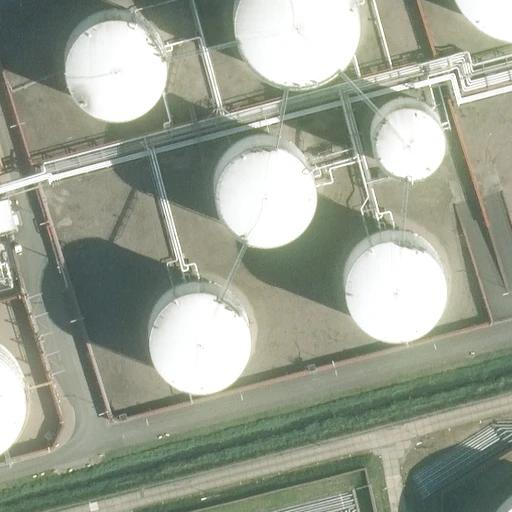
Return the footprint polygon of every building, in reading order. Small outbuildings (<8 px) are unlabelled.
[(234,28),(234,30),(235,34),(237,39),(238,41),(240,45),(242,49),(243,51),(246,54),(249,58),(250,59),(255,64),(261,68),(267,71),(271,73),(275,75),(279,76),(281,77),(284,77),(288,78),(292,78),(297,78),(304,77),(310,76),(315,75),(319,73),(323,71),(325,70),(327,69),(331,67),(334,64),(337,61),(341,58),(342,56),(345,53),(346,51),(348,47),(351,43),(351,41),(353,37),(354,35),(355,33),(356,29),(356,24),(357,20),(357,18),(357,13),(357,11),(356,7),(356,4),(355,0),(354,0),(234,0),(234,1),(234,4),(234,6),(233,10),(233,15),(233,17),(233,21),(233,23),(234,28)] [(511,0),(458,0),(461,4),(464,8),(466,9),(471,14),(475,18),(479,20),(483,23),(485,24),(492,27),(498,30),(505,31),(510,32),(511,32),(511,0)] [(64,64),(64,66),(65,68),(65,70),(66,72),(66,74),(67,76),(67,78),(68,80),(69,82),(70,83),(71,85),(72,87),(73,88),(74,90),(76,92),(77,93),(78,95),(80,96),(81,97),(83,99),(84,100),(86,101),(87,102),(89,103),(91,104),(93,105),(95,106),(96,106),(98,107),(100,108),(102,108),(104,109),(106,109),(108,109),(110,110),(112,110),(114,110),(116,110),(118,110),(120,109),(122,109),(124,109),(126,108),(128,108),(130,107),(131,107),(133,106),(135,105),(137,104),(139,103),(140,102),(142,101),(144,100),(145,99),(147,98),(148,96),(150,95),(151,93),(152,92),(154,90),(155,89),(156,87),(157,85),(158,84),(159,82),(160,80),(161,78),(161,76),(162,75),(162,73),(163,71),(163,69),(164,67),(164,65),(164,63),(164,61),(164,59),(164,57),(164,55),(164,53),(163,51),(163,49),(163,47),(162,45),(161,43),(161,41),(160,39),(159,38),(158,36),(157,34),(156,32),(155,31),(154,29),(153,28),(151,26),(150,25),(149,23),(147,22),(146,21),(144,19),(142,18),(141,17),(139,16),(137,15),(136,14),(134,14),(132,13),(130,12),(128,12),(126,11),(124,11),(122,10),(120,10),(118,10),(116,10),(114,10),(112,10),(110,10),(108,10),(106,10),(104,10),(102,11),(101,11),(99,12),(97,13),(95,13),(93,14),(91,15),(90,16),(88,17),(86,18),(85,19),(83,20),(81,22),(80,23),(78,24),(77,26),(76,27),(75,29),(73,31),(72,32),(71,34),(70,36),(69,37),(68,39),(68,41),(67,43),(66,45),(66,47),(65,49),(65,51),(65,53),(64,54),(64,56),(64,58),(64,60),(64,62),(64,64)] [(384,162),(387,164),(390,166),(393,167),(398,169),(402,169),(403,169),(409,169),(414,169),(419,167),(422,166),(423,165),(426,163),(428,162),(431,159),(434,156),(435,155),(437,152),(438,149),(439,148),(440,144),(441,143),(441,139),(442,136),(442,134),(442,131),(442,129),(441,126),(441,124),(440,121),(439,119),(438,116),(436,113),(434,111),(433,109),(430,107),(429,106),(426,104),(423,102),(419,100),(414,98),(409,98),(404,97),(400,98),(397,98),(392,100),(389,101),(385,104),(382,106),(380,109),(379,110),(377,112),(376,114),(374,117),(373,118),(372,121),(371,123),(370,126),(370,130),(370,133),(370,135),(370,137),(370,140),(371,143),(372,145),(373,148),(374,150),(375,153),(376,154),(378,157),(381,159),(384,162)] [(253,234),(255,234),(257,235),(259,235),(261,235),(263,235),(265,235),(267,235),(269,235),(271,234),(273,234),(275,234),(277,233),(279,232),(281,232),(283,231),(284,230),(286,229),(288,228),(290,227),(291,226),(293,225),(295,224),(296,223),(298,221),(299,220),(300,218),(302,217),(303,215),(304,214),(305,212),(306,210),(307,209),(308,207),(309,205),(310,203),(310,201),(311,199),(312,197),(312,196),(312,194),(313,192),(313,190),(313,188),(313,186),(313,184),(313,182),(313,180),(313,178),(312,176),(312,174),(312,172),(311,170),(310,168),(310,166),(309,164),(308,163),(307,161),(306,159),(305,157),(304,156),(303,154),(302,153),(300,151),(299,150),(297,148),(296,147),(294,146),(293,144),(291,143),(290,142),(288,141),(286,140),(284,139),(282,139),(281,138),(279,137),(277,137),(275,136),(273,136),(271,135),(269,135),(267,135),(265,135),(263,135),(261,135),(259,135),(257,135),(255,135),(253,136),(251,136),(249,137),(247,137),(246,138),(244,139),(242,139),(240,140),(238,141),(237,142),(235,143),(233,145),(232,146),(230,147),(229,148),(227,150),(226,151),(225,153),(223,154),(222,156),(221,158),(220,159),(219,161),(218,163),(217,164),(217,166),(216,168),(215,170),(215,172),(214,174),(214,176),(214,178),(213,180),(213,182),(213,184),(213,186),(213,188),(213,190),(213,192),(214,194),(214,196),(215,198),(215,199),(216,201),(217,203),(217,205),(218,207),(219,209),(220,210),(221,212),(222,214),(223,215),(225,217),(226,218),(227,220),(229,221),(230,223),(232,224),(233,225),(235,226),(237,227),(238,228),(240,229),(242,230),(244,231),(245,232),(247,232),(249,233),(251,234),(253,234)] [(0,230),(15,227),(8,198),(0,199),(0,230)] [(402,329),(404,328),(406,328),(408,327),(410,327),(412,326),(414,325),(416,324),(417,323),(419,322),(421,321),(422,320),(424,319),(426,318),(427,316),(429,315),(430,314),(431,312),(433,311),(434,309),(435,307),(436,306),(437,304),(438,302),(439,300),(440,298),(440,297),(441,295),(442,293),(442,291),(442,289),(443,287),(443,285),(443,283),(443,281),(443,279),(443,277),(443,275),(443,273),(443,271),(442,269),(442,267),(441,265),(440,263),(440,261),(439,259),(438,258),(437,256),(436,254),(435,252),(434,251),(433,249),(432,247),(430,246),(429,244),(427,243),(426,242),(424,240),(423,239),(421,238),(420,237),(418,236),(416,235),(414,234),(412,233),(411,233),(409,232),(407,231),(405,231),(403,230),(401,230),(399,230),(397,230),(395,229),(393,229),(391,230),(389,230),(387,230),(385,230),(383,231),(381,231),(379,232),(377,232),(375,233),(373,234),(371,234),(370,235),(368,236),(366,237),(365,238),(363,240),(361,241),(360,242),(358,244),(357,245),(356,246),(354,248),(353,250),(352,251),(351,253),(350,255),(349,256),(348,258),(347,260),(346,262),(346,264),(345,266),(344,268),(344,269),(344,271),(343,273),(343,275),(343,277),(343,279),(343,281),(343,283),(343,285),(344,287),(344,289),(344,291),(345,293),(346,295),(346,297),(347,299),(348,301),(349,303),(350,304),(351,306),(352,308),(353,309),(354,311),(355,312),(357,314),(358,315),(360,317),(361,318),(363,319),(364,321),(366,322),(368,323),(369,324),(371,325),(373,325),(375,326),(377,327),(379,328),(380,328),(382,329),(384,329),(386,329),(388,329),(390,330),(392,330),(394,330),(396,330),(398,329),(400,329),(402,329)] [(0,247),(0,301),(13,299),(0,247)] [(248,331),(248,329),(248,327),(248,325),(247,323),(247,321),(246,319),(246,317),(245,315),(245,314),(244,312),(243,310),(242,308),(241,306),(240,305),(239,303),(238,301),(237,300),(236,298),(234,297),(233,295),(231,294),(230,293),(228,291),(227,290),(225,289),(223,288),(222,287),(220,286),(218,285),(216,284),(214,284),(212,283),(210,283),(209,282),(207,282),(205,281),(203,281),(201,281),(199,281),(197,281),(195,281),(193,281),(191,282),(189,282),(187,282),(185,283),(183,283),(181,284),(179,285),(177,285),(175,286),(174,287),(172,288),(170,289),(169,290),(167,292),(165,293),(164,294),(163,296),(161,297),(160,299),(159,300),(157,302),(156,303),(155,305),(154,307),(153,309),(152,310),(152,312),(151,314),(150,316),(150,318),(149,320),(149,322),(148,324),(148,326),(148,328),(148,330),(148,332),(148,334),(148,336),(148,338),(149,340),(149,342),(149,344),(150,346),(151,347),(151,349),(152,351),(153,353),(154,355),(155,357),(156,358),(157,360),(158,362),(159,363),(161,365),(162,366),(164,367),(165,369),(167,370),(168,371),(170,372),(172,374),(173,375),(175,376),(177,376),(179,377),(181,378),(182,379),(184,379),(186,380),(188,380),(190,380),(192,381),(194,381),(196,381),(198,381),(200,381),(202,381),(204,381),(206,380),(208,380),(210,380),(212,379),(214,378),(216,378),(218,377),(219,376),(221,375),(223,374),(225,373),(226,372),(228,371),(230,370),(231,368),(233,367),(234,366),(235,364),(237,363),(238,361),(239,359),(240,358),(241,356),(242,354),(243,353),(244,351),(245,349),(245,347),(246,345),(246,343),(247,341),(247,339),(248,337),(248,335),(248,333),(248,331)] [(0,436),(5,433),(11,427),(14,422),(18,416),(21,408),(23,400),(23,392),(22,379),(18,367),(15,362),(10,355),(1,346),(0,345),(0,436)] [(511,511),(511,494),(510,496),(507,498),(504,501),(501,504),(497,509),(495,511),(511,511)]
